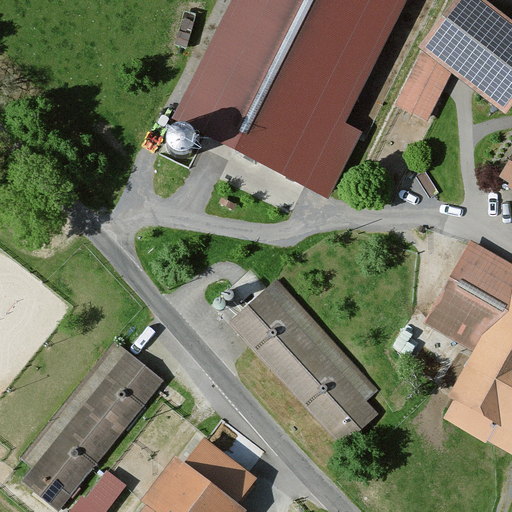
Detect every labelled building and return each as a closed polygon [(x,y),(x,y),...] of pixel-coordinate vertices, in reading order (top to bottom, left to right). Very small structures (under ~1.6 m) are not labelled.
[(347,127),(407,0),(234,0),(171,133),(328,208),(363,135),(347,127)] [(511,24),(479,0),(459,0),(419,53),(422,56),(450,77),(506,119),(511,110),(511,24)] [(450,77),(422,56),(396,110),(427,125),(450,77)] [(189,166),(191,162),(192,158),(192,153),(190,149),(187,146),(183,144),(179,144),(175,144),(171,146),(167,150),(166,154),(165,158),(167,163),(169,167),(173,169),(177,170),(182,170),(186,169),(189,166)] [(507,192),(511,194),(511,160),(499,182),(510,188),(507,192)] [(511,266),(467,242),(419,327),(471,356),(446,402),(453,406),(444,422),(511,459),(511,266)] [(379,392),(276,283),(230,326),(344,448),(377,417),(365,404),(379,392)] [(116,345),(20,461),(32,471),(21,484),(55,511),(60,511),(165,385),(116,345)] [(144,511),(238,511),(237,511),(258,483),(204,442),(184,468),(174,461),(139,508),(144,511)] [(106,511),(124,489),(108,477),(88,504),(82,500),(73,511),(106,511)]
